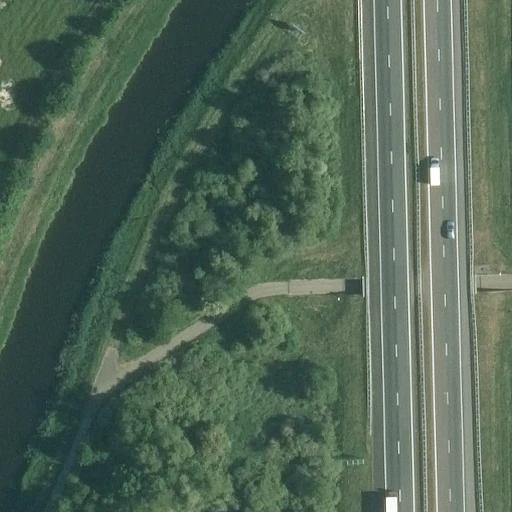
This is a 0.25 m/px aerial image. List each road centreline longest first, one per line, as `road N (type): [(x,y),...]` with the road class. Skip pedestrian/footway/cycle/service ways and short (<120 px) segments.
road 1 (motorway): [(385,0),(399,511)]
road 2 (motorway): [(451,511),(438,0)]
road 3 (track): [(99,391),(170,200),(289,0)]
road 4 (track): [(140,0),(98,68),(0,280)]
